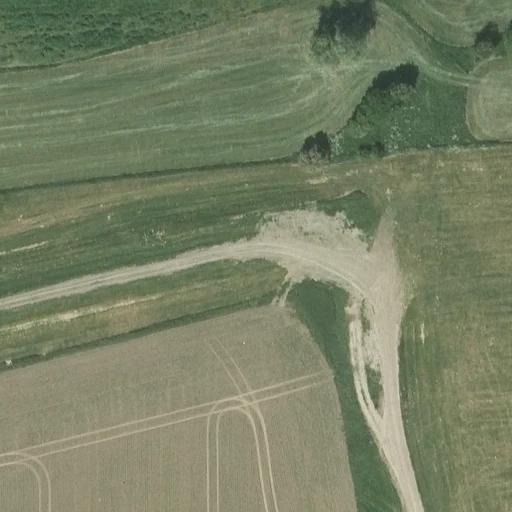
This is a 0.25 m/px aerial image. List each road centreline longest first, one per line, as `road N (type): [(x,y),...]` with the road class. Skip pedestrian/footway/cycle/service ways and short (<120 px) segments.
road 1 (track): [(0,303),(188,259),(284,247),(327,263),(348,315),(363,392),(411,511)]
road 2 (track): [(337,2),(408,39),(444,72),(438,184),(394,324),(391,451)]
